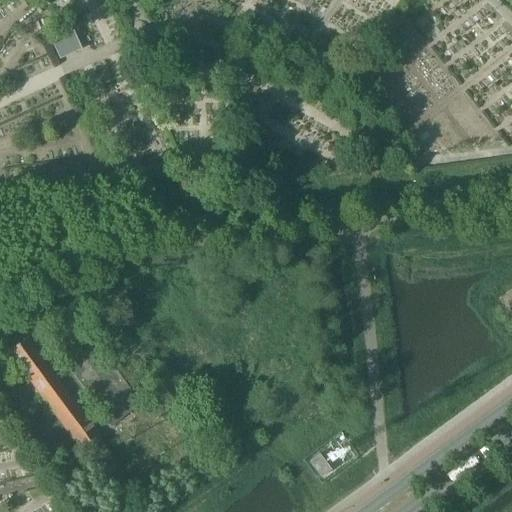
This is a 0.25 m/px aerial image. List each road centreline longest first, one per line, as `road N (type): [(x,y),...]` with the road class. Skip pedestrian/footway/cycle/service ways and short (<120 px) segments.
road 1 (residential): [(511,208),(0,267)]
road 2 (tertiary): [(511,410),(373,511)]
road 3 (tertiary): [(404,511),(511,436)]
